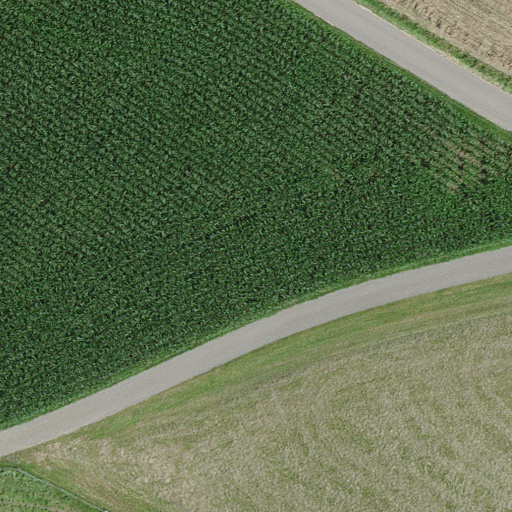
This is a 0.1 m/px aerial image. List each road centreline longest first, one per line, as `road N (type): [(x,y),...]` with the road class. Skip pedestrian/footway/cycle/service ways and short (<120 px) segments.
road 1 (unclassified): [(511,254),(240,340),(0,441)]
road 2 (unclassified): [(334,0),(511,105)]
